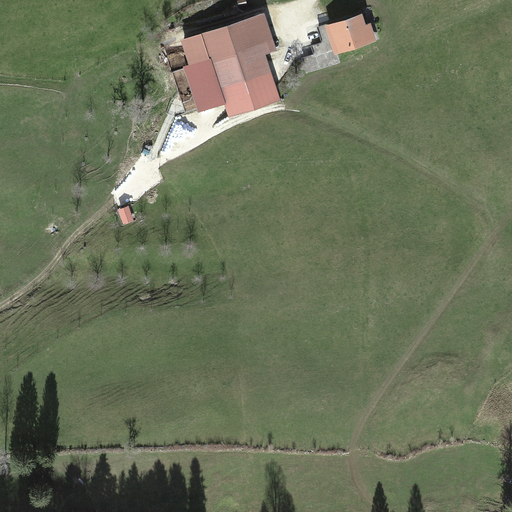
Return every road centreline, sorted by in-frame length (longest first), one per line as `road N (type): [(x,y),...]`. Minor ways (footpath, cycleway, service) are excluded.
road 1 (track): [(288,103),(421,160),(486,206),(484,238),(379,387),(361,437)]
road 2 (track): [(0,305),(49,267),(186,129),(276,74),(292,35)]
